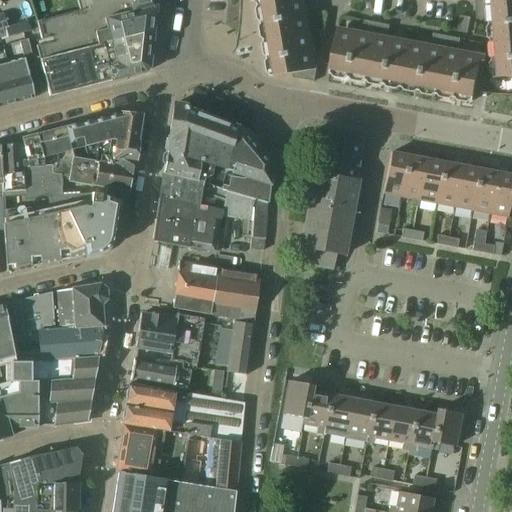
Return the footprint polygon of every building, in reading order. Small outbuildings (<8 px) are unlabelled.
[(110,82),(145,73),(149,70),(153,31),(155,7),(153,8),(152,0),(75,0),(79,11),(46,20),(49,29),(51,38),(52,42),(36,47),(39,61),(48,95),(49,97),(51,96),(51,97),(53,96),(63,93),(63,94),(65,93),(75,90),(75,91),(77,90),(76,90),(86,87),(86,88),(88,87),(98,84),(98,85),(100,84),(109,81),(110,82)] [(315,83),(317,70),(316,62),(311,63),(301,7),(305,6),(306,12),(319,9),(317,0),(257,0),(271,78),(293,74),(294,79),(315,83)] [(496,14),(498,43),(511,41),(511,4),(477,8),(478,21),(492,20),(492,14),(496,14)] [(0,14),(0,27),(8,25),(5,13),(0,14)] [(471,20),(461,18),(458,32),(468,34),(471,20)] [(46,20),(36,23),(38,32),(49,29),(46,20)] [(331,75),(366,82),(378,24),(365,22),(362,34),(368,35),(367,40),(339,35),(331,75)] [(366,82),(402,89),(410,48),(382,43),(383,39),(388,40),(391,27),(378,24),(366,82)] [(11,26),(0,29),(0,39),(0,41),(14,36),(11,26)] [(49,29),(38,32),(41,41),(51,38),(49,29)] [(410,48),(402,89),(437,96),(449,38),(436,35),(434,48),(439,49),(438,54),(410,48)] [(449,38),(437,96),(474,103),(482,62),(453,57),(454,52),(459,53),(462,40),(449,38)] [(30,51),(27,40),(19,42),(22,53),(30,51)] [(511,41),(498,43),(500,71),(495,72),(495,80),(511,78),(511,41)] [(33,62),(30,51),(22,53),(23,59),(25,64),(33,62)] [(25,64),(23,59),(7,63),(17,103),(34,98),(33,96),(30,85),(28,75),(25,64)] [(35,72),(33,62),(25,64),(28,75),(35,72)] [(7,63),(0,65),(0,104),(1,107),(17,103),(7,63)] [(35,72),(28,75),(30,85),(38,83),(35,72)] [(30,85),(33,96),(41,94),(38,83),(30,85)] [(245,175),(269,182),(271,164),(245,133),(237,129),(237,128),(217,121),(218,118),(217,115),(211,113),(208,114),(207,117),(187,109),(187,107),(174,105),(166,153),(225,170),(245,175)] [(113,158),(134,161),(138,142),(137,140),(141,116),(120,114),(120,115),(108,117),(114,142),(117,141),(114,154),(106,152),(103,165),(111,167),(113,158)] [(114,142),(108,117),(94,121),(99,145),(114,142)] [(86,147),(99,145),(94,121),(80,124),(86,147)] [(71,151),(86,147),(80,124),(66,128),(71,151)] [(56,154),(71,151),(66,128),(51,131),(56,154)] [(41,157),(56,154),(51,131),(37,135),(41,157)] [(41,157),(37,135),(21,139),(27,160),(41,157)] [(345,256),(358,183),(355,182),(361,145),(324,138),(318,175),(313,174),(300,248),(309,249),(306,267),(337,272),(340,256),(345,256)] [(22,195),(22,177),(20,144),(0,146),(0,145),(0,192),(0,197),(22,196),(22,195)] [(269,182),(245,175),(225,170),(166,153),(162,174),(227,192),(266,204),(267,199),(269,182)] [(401,198),(409,157),(391,153),(383,194),(401,198)] [(419,201),(427,160),(409,157),(401,198),(419,201)] [(111,167),(103,165),(94,163),(93,160),(89,160),(89,162),(72,159),(55,165),(53,179),(60,180),(128,194),(134,162),(134,161),(113,158),(111,167)] [(437,205),(445,163),(427,160),(419,201),(437,205)] [(454,208),(462,167),(445,163),(437,205),(454,208)] [(24,177),(22,177),(22,195),(22,196),(0,197),(0,196),(0,197),(0,199),(2,231),(5,273),(85,255),(85,256),(88,256),(88,255),(95,254),(103,250),(109,245),(112,237),(114,228),(117,216),(118,216),(119,204),(101,197),(91,196),(62,196),(60,180),(53,179),(55,165),(47,168),(24,170),(24,177)] [(472,211),(480,170),(462,167),(454,208),(472,211)] [(490,215),(498,174),(480,170),(472,211),(490,215)] [(226,200),(227,192),(162,174),(159,198),(223,214),(226,200)] [(511,197),(511,176),(498,174),(490,215),(508,218),(511,197)] [(264,239),(266,204),(227,192),(226,200),(223,214),(222,217),(251,223),(250,237),(250,239),(249,250),(263,252),(264,239)] [(217,248),(222,217),(223,214),(159,198),(152,242),(217,248)] [(378,224),(376,233),(386,235),(387,226),(378,224)] [(411,239),(412,232),(402,230),(401,237),(411,239)] [(422,234),(412,232),(411,239),(421,241),(422,234)] [(446,246),(447,238),(437,236),(436,244),(446,246)] [(458,240),(447,238),(446,246),(456,248),(458,240)] [(481,253),(483,245),(473,243),(471,251),(481,253)] [(493,247),(483,245),(481,253),(491,255),(493,247)] [(253,324),(260,275),(178,262),(172,309),(180,310),(180,312),(232,320),(253,324)] [(56,292),(60,330),(102,327),(101,306),(107,300),(106,290),(99,285),(56,292)] [(5,344),(10,344),(9,334),(46,330),(54,330),(51,293),(8,304),(0,305),(0,367),(5,366),(5,365),(5,344)] [(189,369),(201,370),(202,364),(189,363),(193,335),(206,337),(208,319),(176,315),(175,318),(152,314),(152,316),(140,314),(135,348),(180,354),(178,367),(187,369),(189,369)] [(253,326),(233,323),(232,332),(227,366),(226,373),(246,376),(253,326)] [(52,361),(97,358),(97,356),(94,356),(99,329),(102,329),(102,327),(60,330),(60,331),(54,331),(54,330),(46,330),(47,361),(52,361)] [(219,330),(214,365),(227,366),(232,332),(219,330)] [(5,344),(5,365),(5,393),(5,426),(37,427),(37,378),(32,378),(32,362),(13,363),(10,344),(5,344)] [(37,378),(37,427),(45,428),(83,423),(87,419),(90,400),(97,358),(52,361),(47,361),(32,362),(32,378),(37,378)] [(178,367),(133,360),(130,381),(134,382),(171,388),(173,376),(187,378),(189,369),(178,367)] [(213,371),(212,382),(221,383),(222,372),(213,371)] [(219,395),(221,383),(212,382),(211,394),(219,395)] [(282,416),(279,430),(302,434),(303,426),(310,393),(311,393),(311,392),(310,392),(311,387),(289,382),(282,416)] [(219,437),(240,440),(243,403),(218,399),(217,402),(133,385),(129,384),(123,423),(188,433),(219,437)] [(310,393),(303,426),(317,428),(316,434),(324,435),(331,396),(311,392),(311,393),(310,393)] [(331,396),(324,435),(330,436),(345,439),(346,434),(352,401),(351,400),(331,396)] [(346,434),(345,439),(359,442),(365,443),(373,405),(352,401),(346,434)] [(373,405),(365,443),(372,445),(373,439),(388,442),(394,409),(373,405)] [(401,451),(408,452),(415,413),(394,409),(388,442),(402,445),(401,451)] [(438,411),(436,417),(437,417),(431,450),(437,452),(439,446),(453,449),(460,415),(438,411)] [(415,413),(408,452),(415,453),(429,456),(431,450),(437,417),(436,417),(415,413)] [(174,453),(184,460),(188,433),(123,423),(119,449),(160,454),(161,450),(174,453)] [(219,437),(215,487),(235,490),(240,440),(219,437)] [(270,462),(283,465),(285,456),(281,455),(282,449),(273,447),(270,462)] [(35,511),(35,500),(56,499),(55,488),(77,484),(77,483),(81,455),(75,448),(28,458),(7,464),(12,489),(11,511),(35,511)] [(160,454),(119,449),(115,472),(117,472),(117,474),(180,483),(184,460),(174,453),(161,450),(160,454)] [(284,466),(295,469),(297,460),(285,458),(284,466)] [(297,460),(295,469),(306,471),(307,462),(297,460)] [(11,511),(12,489),(7,464),(0,466),(0,486),(3,500),(0,500),(0,511),(11,511)] [(327,474),(338,477),(340,468),(329,466),(327,474)] [(340,468),(338,477),(348,479),(350,470),(340,468)] [(381,480),(383,471),(370,468),(368,477),(381,480)] [(393,473),(383,471),(381,480),(391,482),(393,473)] [(215,487),(180,483),(117,474),(111,511),(232,511),(235,490),(215,487)] [(423,488),(425,479),(413,476),(411,485),(423,488)] [(435,481),(425,479),(423,488),(433,490),(435,481)] [(36,511),(76,510),(77,484),(55,488),(56,499),(35,500),(35,511),(36,511)] [(390,511),(430,511),(432,500),(399,494),(397,509),(391,508),(390,511)] [(354,508),(363,510),(366,497),(356,496),(354,508)]
